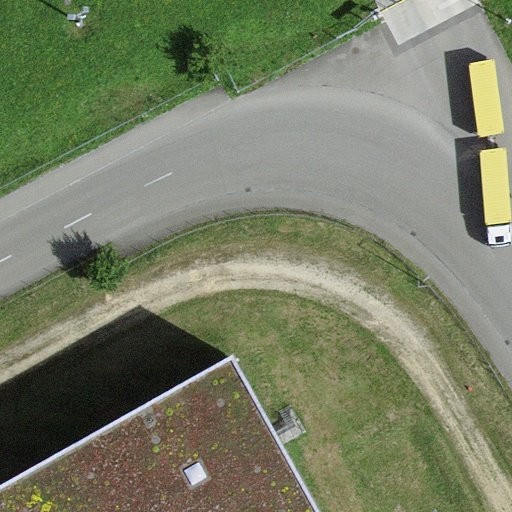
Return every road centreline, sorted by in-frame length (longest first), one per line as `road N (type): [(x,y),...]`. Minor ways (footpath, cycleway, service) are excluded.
road 1 (track): [(511,503),(418,337),(370,290),(296,265),(225,257),(0,368)]
road 2 (unclassified): [(511,278),(433,180),(366,140),(313,136),(265,138),(193,164),(0,265)]
